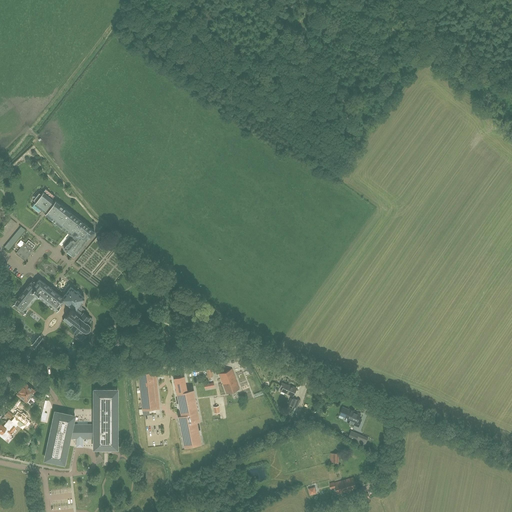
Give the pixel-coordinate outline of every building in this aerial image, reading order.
[(45,213),(73,236),(64,248),(73,256),(90,236),(90,237),(94,232),(55,200),(54,201),(53,199),(55,196),(46,189),(41,195),(39,193),(34,199),(36,201),(31,207),(40,213),(42,210),(45,212),(45,213)] [(21,226),(4,246),(8,249),(25,230),(21,226)] [(25,260),(31,253),(32,252),(33,252),(34,250),(32,249),(35,245),(28,240),(26,243),(24,242),(19,248),(16,253),(25,260)] [(34,281),(33,282),(31,281),(16,300),(16,299),(12,305),(23,314),(27,308),(37,295),(56,311),(64,301),(72,308),(63,320),(72,327),(71,328),(77,333),(75,335),(77,337),(82,341),(85,336),(81,333),(83,331),(86,331),(88,330),(90,329),(90,326),(89,323),(92,319),(83,312),(82,313),(78,310),(82,304),(80,303),(84,298),(71,287),(62,297),(39,279),(36,283),(34,281)] [(219,374),(227,394),(239,389),(236,380),(236,379),(232,369),(219,374)] [(141,374),(139,374),(143,409),(159,408),(158,402),(157,402),(157,400),(158,400),(155,380),(154,378),(155,378),(155,372),(147,373),(147,372),(141,373),(141,374)] [(174,378),(182,420),(179,421),(184,446),(185,446),(184,443),(188,443),(188,445),(191,444),(189,445),(188,443),(193,442),(193,444),(201,443),(196,420),(199,420),(193,389),(192,390),(193,392),(190,393),(189,390),(186,391),(183,375),(181,376),(174,378)] [(290,385),(290,386),(282,382),(280,387),(282,388),(281,390),(293,396),(296,388),(290,385)] [(34,391),(25,383),(17,394),(26,401),(34,391)] [(46,454),(45,457),(56,460),(56,459),(57,460),(57,462),(60,463),(61,458),(65,458),(65,459),(68,445),(70,437),(71,437),(72,437),(76,437),(77,437),(77,438),(77,442),(77,443),(78,443),(82,443),(82,442),(82,438),(82,437),(83,437),(87,437),(89,437),(93,437),(94,437),(94,440),(94,438),(96,438),(96,448),(100,448),(100,449),(104,449),(104,448),(104,446),(107,446),(107,448),(108,448),(108,449),(109,450),(110,450),(111,450),(112,450),(113,449),(114,449),(114,448),(115,448),(115,447),(115,445),(115,444),(115,441),(115,437),(115,434),(117,434),(117,433),(118,433),(118,430),(117,430),(117,426),(118,426),(118,422),(117,422),(117,418),(118,418),(118,415),(117,415),(117,411),(118,411),(118,407),(117,407),(117,403),(115,403),(115,400),(115,389),(111,389),(107,389),(107,391),(104,391),(104,389),(100,389),(96,389),(96,400),(94,400),(94,398),(94,400),(93,400),(93,404),(94,404),(94,408),(93,408),(93,411),(94,411),(94,415),(93,415),(93,419),(94,419),(94,425),(93,425),(89,425),(87,425),(83,425),(82,425),(78,425),(76,425),(73,425),(74,419),(74,417),(75,415),(67,413),(67,416),(65,415),(54,413),(54,417),(53,416),(52,424),(50,431),(48,439),(49,439),(47,446),(45,454),(46,454)] [(356,412),(353,411),(349,410),(343,407),(339,414),(349,418),(352,420),(351,423),(359,426),(361,420),(359,418),(360,414),(356,412)] [(19,420),(17,422),(21,425),(22,423),(23,424),(26,419),(23,416),(23,415),(23,414),(23,415),(19,412),(20,412),(19,412),(18,413),(15,410),(11,415),(19,420)] [(12,425),(9,429),(7,427),(6,428),(4,427),(6,424),(2,420),(0,422),(0,432),(2,434),(4,435),(6,432),(10,435),(16,428),(12,425)] [(356,439),(359,434),(351,431),(348,436),(356,439)] [(339,453),(330,453),(330,462),(339,462),(339,453)] [(356,489),(353,477),(335,483),(334,482),(330,483),(331,488),(336,487),(338,494),(356,489)] [(309,487),(310,494),(317,493),(315,486),(309,487)]
